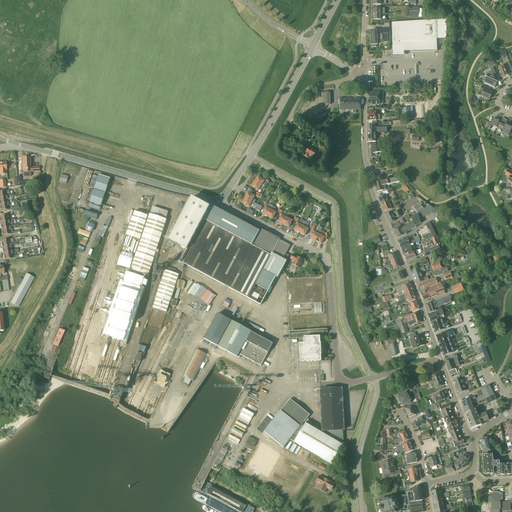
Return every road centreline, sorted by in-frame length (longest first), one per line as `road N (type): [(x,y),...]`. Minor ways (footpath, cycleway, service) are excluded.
road 1 (residential): [(437,361),(370,186),(362,75)]
road 2 (unclassified): [(372,377),(337,378),(323,257),(221,198)]
road 3 (unclassified): [(221,198),(13,142)]
road 4 (residential): [(221,198),(312,46)]
road 5 (residential): [(362,511),(358,454),(377,394),(372,377)]
